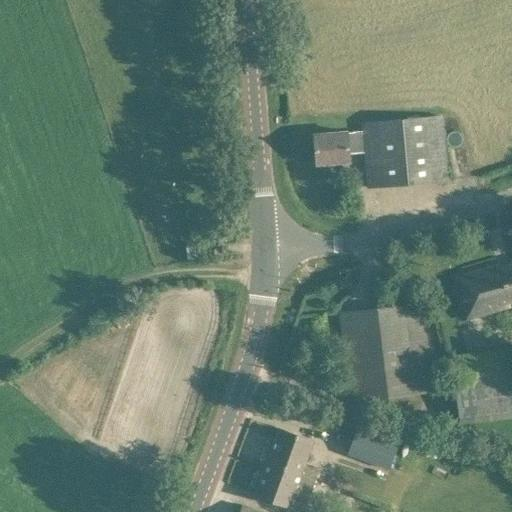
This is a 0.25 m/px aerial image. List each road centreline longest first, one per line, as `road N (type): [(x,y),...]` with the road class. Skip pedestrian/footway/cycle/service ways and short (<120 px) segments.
road 1 (tertiary): [(195,511),(248,362),(260,252)]
road 2 (unclassified): [(511,203),(418,231),(260,252)]
road 3 (tertiary): [(260,252),(240,0)]
